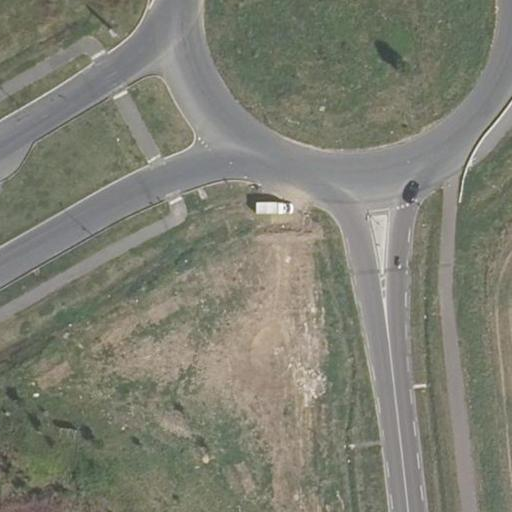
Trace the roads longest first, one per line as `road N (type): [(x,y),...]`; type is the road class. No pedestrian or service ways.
road 1 (tertiary): [(408,511),(375,177)]
road 2 (unclassified): [(0,268),(162,180),(251,148)]
road 3 (unclassified): [(174,0),(146,48),(0,138)]
road 4 (tertiary): [(375,177),(435,155),(473,126),(511,60)]
road 5 (tertiary): [(176,0),(183,55),(209,108),(251,148)]
road 6 (tertiary): [(251,148),(310,174),(375,177)]
